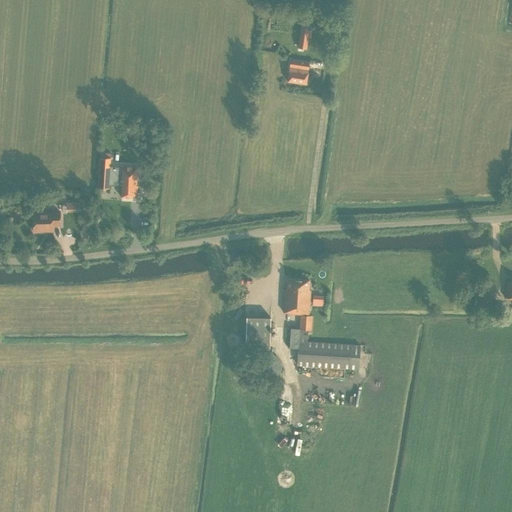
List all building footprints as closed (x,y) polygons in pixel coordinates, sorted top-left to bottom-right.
[(310,27),(302,25),(298,47),(307,48),(310,27)] [(309,62),(291,59),(290,67),(289,69),(287,81),(306,84),(308,72),(308,69),(309,62)] [(110,167),(110,157),(100,156),(98,188),(108,189),(108,184),(122,185),(121,197),(137,198),(137,168),(122,167),(122,168),(110,167)] [(80,202),(67,202),(66,212),(80,212),(80,202)] [(60,225),(60,211),(52,212),(52,213),(33,214),(34,232),(43,232),(43,230),(53,229),(53,226),(60,225)] [(129,240),(132,250),(144,247),(141,237),(129,240)] [(309,290),(310,280),(287,278),(286,288),(284,288),(283,312),(291,312),(291,313),(291,319),(300,320),(299,329),(291,328),(290,348),(298,348),(297,365),(359,369),(360,345),(307,341),(308,329),(311,330),(312,315),(309,315),(310,290),(309,290)] [(489,290),(476,289),(475,304),(487,305),(489,290)] [(274,294),(262,294),(261,306),(272,307),(272,305),(273,305),(274,294)] [(270,339),(270,318),(246,317),(245,339),(270,339)] [(263,354),(261,354),(260,355),(259,356),(257,358),(257,359),(256,359),(256,360),(255,362),(255,363),(254,365),(254,366),(254,367),(254,368),(255,370),(255,371),(255,372),(256,373),(257,374),(258,375),(259,376),(260,377),(261,378),(263,378),(264,379),(266,379),(268,379),(270,379),(271,379),(273,378),(274,378),(275,377),(277,376),(277,375),(278,373),(279,373),(279,372),(280,370),(280,369),(280,368),(281,367),(280,365),(280,363),(280,362),(279,361),(279,360),(278,359),(277,357),(276,356),(274,355),(273,354),(271,353),(269,353),(267,353),(266,353),(265,353),(263,354)] [(289,422),(291,378),(280,378),(278,421),(289,422)]
